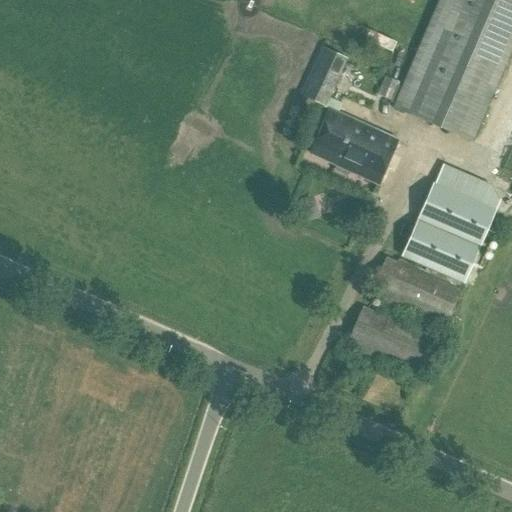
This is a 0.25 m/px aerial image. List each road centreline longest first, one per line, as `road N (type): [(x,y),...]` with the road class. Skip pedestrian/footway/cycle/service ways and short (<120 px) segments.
road 1 (unclassified): [(511,503),(224,380)]
road 2 (unclassified): [(224,380),(0,281)]
road 3 (unclassified): [(181,511),(224,380)]
